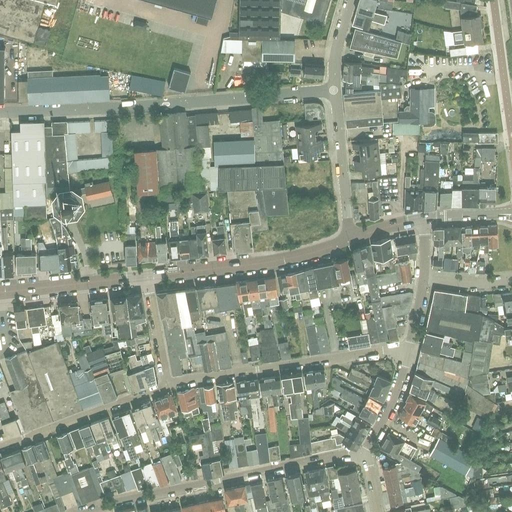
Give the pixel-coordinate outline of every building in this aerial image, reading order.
[(50,30),(38,27),(45,0),(46,0),(47,0),(49,0),(58,2),(58,0),(0,0),(0,33),(46,46),(50,30)] [(148,0),(198,14),(196,22),(207,25),(210,17),(212,18),(216,0),(148,0)] [(240,0),(240,32),(230,32),(230,37),(280,38),(280,11),(323,24),(330,0),(240,0)] [(359,0),(359,2),(365,3),(365,5),(375,8),(376,6),(376,4),(378,5),(377,7),(392,8),(393,2),(385,1),(383,0),(359,0)] [(461,9),(462,3),(444,0),(443,7),(461,9)] [(359,2),(359,3),(352,25),(369,31),(372,21),(385,25),(388,16),(374,12),(375,8),(365,5),(365,3),(359,2)] [(482,20),(480,21),(479,15),(461,17),(463,30),(481,28),(481,27),(483,27),(484,26),(483,22),(482,20)] [(355,28),(350,48),(365,51),(364,55),(373,57),(375,53),(382,54),(397,58),(398,58),(402,42),(395,40),(355,28)] [(463,30),(452,32),(453,45),(464,43),(483,41),(481,28),(463,30)] [(404,33),(402,42),(404,43),(410,44),(411,35),(404,33)] [(295,41),(243,40),(225,39),(223,52),(243,53),(243,60),(295,61),(295,41)] [(466,47),(450,49),(451,56),(467,54),(466,47)] [(344,62),(344,70),(361,72),(372,73),(373,68),(361,67),(361,63),(344,62)] [(291,75),(323,77),(324,65),(306,64),(303,64),(303,70),(291,70),(291,75)] [(386,83),(401,84),(401,76),(408,76),(408,69),(387,67),(386,83)] [(191,73),(186,72),(175,68),(169,87),(186,92),(191,73)] [(28,79),(29,101),(29,103),(110,100),(109,76),(101,77),(100,75),(53,77),(53,70),(28,72),(28,78),(28,79)] [(344,70),(343,80),(353,80),(353,83),(358,83),(358,81),(360,81),(360,77),(379,78),(379,74),(372,73),(361,72),(344,70)] [(163,94),(165,82),(132,75),(130,88),(163,94)] [(386,83),(380,83),(367,82),(366,91),(344,93),(346,128),(384,124),(381,99),(402,97),(401,84),(386,83)] [(400,112),(400,122),(403,122),(408,122),(411,122),(411,123),(413,123),(420,123),(424,123),(424,126),(432,126),(434,124),(435,122),(435,116),(434,113),(432,112),(429,112),(429,108),(429,89),(411,89),(411,106),(408,106),(405,109),(405,112),(400,112)] [(306,120),(325,118),(326,118),(325,111),(323,106),(319,103),(314,102),(304,103),(306,120)] [(252,110),(253,121),(254,139),(255,152),(283,151),(280,122),(280,119),(263,121),(262,113),(262,106),(252,107),(252,110)] [(138,193),(159,192),(166,192),(183,190),(199,189),(195,146),(198,146),(196,126),(195,115),(186,115),(186,112),(184,112),(160,114),(163,149),(156,149),(134,151),(138,193)] [(21,131),(11,131),(12,154),(13,207),(14,207),(25,207),(46,205),(47,205),(47,197),(45,126),(44,121),(21,122),(21,131)] [(70,192),(68,173),(67,161),(66,154),(66,147),(65,141),(64,133),(68,133),(68,122),(52,123),(52,126),(45,126),(47,197),(70,192)] [(297,137),(315,136),(315,129),(322,129),(321,124),(296,126),(297,137)] [(497,142),(497,133),(478,133),(464,133),(464,142),(478,143),(497,142)] [(298,148),(323,146),(323,141),(316,142),(315,136),(297,137),(298,148)] [(254,139),(214,141),(215,166),(219,166),(256,165),(255,152),(254,139)] [(361,154),(379,153),(378,142),(353,144),(353,149),(360,148),(361,154)] [(418,152),(426,153),(426,144),(419,144),(418,152)] [(323,146),(298,148),(298,159),(317,157),(317,151),(324,150),(323,146)] [(462,176),(462,205),(479,205),(479,187),(478,187),(478,183),(481,183),(482,149),(476,149),(476,157),(475,157),(474,175),(462,174),(462,176)] [(266,215),(282,215),(289,215),(287,202),(286,187),(283,151),(255,152),(256,165),(219,166),(219,190),(227,189),(228,200),(234,251),(253,249),(251,231),(268,229),(266,215)] [(379,153),(361,154),(361,160),(354,161),(355,166),(380,163),(379,153)] [(78,171),(77,160),(67,161),(68,173),(78,171)] [(424,189),(423,209),(437,207),(437,200),(438,175),(438,167),(439,162),(425,161),(425,170),(424,189)] [(380,163),(355,166),(355,170),(362,169),(363,176),(381,174),(380,163)] [(417,183),(416,189),(415,211),(423,209),(424,189),(425,170),(420,169),(420,183),(417,183)] [(453,188),(452,188),(452,205),(462,205),(462,176),(453,175),(453,181),(453,188)] [(406,176),(405,213),(415,211),(416,189),(410,189),(411,177),(406,176)] [(440,201),(440,207),(452,205),(452,188),(445,188),(445,181),(441,180),(440,201)] [(74,189),(72,193),(76,196),(77,195),(83,193),(87,192),(88,199),(112,193),(109,182),(94,185),(93,181),(85,183),(85,187),(81,188),(74,189)] [(211,190),(211,182),(201,182),(201,191),(211,190)] [(370,218),(379,217),(379,200),(378,201),(378,199),(379,199),(378,188),(378,183),(372,182),(373,189),(373,200),(369,200),(369,201),(370,218)] [(479,187),(479,205),(495,205),(496,187),(487,187),(479,187)] [(63,194),(59,201),(61,208),(67,213),(75,211),(79,204),(77,197),(76,196),(72,193),(70,192),(63,194)] [(159,192),(138,193),(136,194),(137,207),(166,205),(166,202),(166,194),(166,192),(159,192)] [(194,198),(195,203),(193,203),(194,213),(210,211),(208,192),(194,193),(194,198)] [(176,193),(166,194),(166,202),(177,201),(176,193)] [(25,207),(25,221),(47,219),(46,205),(25,207)] [(9,252),(7,227),(7,220),(14,220),(14,221),(14,207),(13,207),(1,208),(1,209),(2,227),(2,230),(3,252),(9,252)] [(14,221),(25,221),(25,207),(14,207),(14,221)] [(51,224),(54,231),(57,240),(58,242),(61,270),(62,270),(62,269),(70,268),(70,269),(71,268),(72,268),(72,267),(74,266),(74,268),(78,267),(79,267),(77,253),(73,254),(72,246),(69,247),(67,236),(70,233),(64,226),(56,216),(49,217),(51,224)] [(219,238),(212,238),(214,253),(227,252),(224,226),(223,226),(223,222),(219,222),(219,226),(217,226),(219,238)] [(197,225),(197,226),(199,255),(209,254),(206,224),(197,225)] [(139,261),(157,260),(158,260),(156,226),(155,226),(155,235),(147,236),(146,227),(141,228),(141,236),(138,236),(138,244),(138,247),(139,261)] [(168,259),(168,258),(166,241),(161,242),(160,226),(156,226),(158,260),(168,259)] [(189,235),(190,256),(199,255),(197,226),(191,226),(192,235),(189,235)] [(480,226),(472,227),(472,245),(471,251),(480,250),(480,226)] [(488,226),(480,226),(480,250),(484,250),(484,253),(489,253),(489,247),(489,243),(488,226)] [(497,226),(488,226),(489,243),(489,247),(498,247),(497,226)] [(444,246),(444,251),(449,250),(449,246),(454,245),(453,227),(444,228),(444,246)] [(462,227),(453,227),(454,245),(457,245),(456,257),(461,257),(462,251),(462,249),(463,245),(462,227)] [(463,245),(462,249),(465,249),(465,254),(465,258),(465,265),(469,265),(469,261),(471,251),(472,245),(472,227),(462,227),(463,245)] [(181,257),(190,256),(189,235),(188,235),(187,228),(179,229),(179,239),(181,257)] [(433,260),(432,268),(442,269),(442,262),(443,258),(444,251),(444,246),(444,228),(434,228),(434,245),(438,245),(438,260),(433,260)] [(168,238),(170,258),(181,257),(179,239),(179,229),(170,230),(170,237),(168,238)] [(126,263),(127,263),(137,263),(135,232),(125,232),(126,263)] [(415,234),(395,238),(398,250),(398,253),(408,252),(409,259),(412,258),(413,260),(416,260),(417,250),(418,250),(415,234)] [(22,255),(17,255),(17,273),(27,273),(26,246),(26,238),(21,238),(22,246),(22,249),(22,255)] [(395,272),(394,264),(390,239),(381,240),(384,258),(387,258),(390,271),(390,273),(391,272),(395,272)] [(49,268),(49,271),(61,270),(58,242),(57,240),(58,247),(48,248),(44,242),(38,242),(38,247),(39,268),(49,268)] [(381,259),(384,258),(381,240),(372,244),(376,271),(383,270),(381,259)] [(373,264),(370,245),(361,248),(368,283),(370,289),(375,317),(374,317),(379,341),(388,340),(388,336),(386,329),(382,307),(380,297),(378,285),(376,274),(376,270),(374,270),(373,264)] [(26,246),(27,273),(36,272),(36,254),(32,254),(31,246),(26,246)] [(361,248),(353,251),(356,270),(359,286),(360,291),(370,289),(368,283),(361,248)] [(3,255),(4,274),(13,274),(13,251),(9,252),(3,252),(3,255)] [(350,275),(347,259),(335,261),(335,263),(334,263),(313,267),(318,288),(340,284),(339,279),(350,277),(352,286),(357,285),(355,274),(350,275)] [(456,271),(457,260),(445,259),(444,270),(456,271)] [(477,261),(469,261),(469,265),(468,272),(484,273),(485,263),(477,262),(477,261)] [(412,278),(409,262),(399,264),(402,280),(412,278)] [(318,288),(313,267),(304,270),(308,289),(310,299),(319,297),(318,288)] [(308,289),(304,270),(296,273),(299,291),(308,289)] [(290,293),(295,292),(296,300),(301,299),(299,291),(296,273),(287,274),(290,293)] [(287,274),(278,276),(281,295),(290,293),(287,274)] [(270,305),(279,304),(275,276),(266,278),(269,305),(270,305)] [(269,305),(266,278),(257,279),(259,297),(262,310),(266,309),(266,306),(270,305),(269,305)] [(259,297),(257,279),(248,281),(252,306),(253,311),(253,314),(262,313),(262,310),(259,297)] [(252,306),(248,281),(239,282),(242,300),(245,317),(249,316),(248,307),(252,306)] [(236,282),(197,287),(201,307),(204,306),(205,312),(220,309),(241,305),(236,282)] [(199,309),(195,288),(186,289),(191,321),(197,320),(197,318),(200,317),(198,309),(199,309)] [(201,354),(199,343),(197,343),(195,336),(193,323),(192,323),(191,321),(186,289),(176,290),(188,351),(189,357),(201,354)] [(450,335),(466,339),(474,341),(475,339),(491,342),(494,322),(481,314),(478,313),(480,296),(434,289),(426,329),(445,334),(450,335)] [(184,351),(188,351),(176,290),(160,292),(158,295),(173,375),(182,374),(178,353),(184,351)] [(410,292),(405,293),(407,303),(411,302),(413,293),(410,292)] [(495,302),(495,306),(511,303),(511,293),(502,295),(503,302),(501,302),(495,302)] [(141,294),(127,296),(130,317),(131,328),(136,328),(135,325),(146,321),(145,315),(141,294)] [(127,296),(111,298),(114,320),(114,322),(116,322),(117,326),(118,341),(124,340),(126,339),(126,340),(132,338),(131,328),(130,317),(127,296)] [(108,299),(89,301),(92,324),(103,323),(104,333),(112,332),(108,299)] [(287,299),(281,300),(280,300),(284,319),(289,318),(288,309),(287,299)] [(92,330),(90,318),(80,319),(78,302),(68,304),(72,333),(73,338),(79,337),(92,335),(92,330)] [(407,303),(402,304),(404,314),(409,313),(411,302),(407,303)] [(505,315),(507,315),(511,314),(511,303),(495,306),(495,307),(504,306),(505,315)] [(68,304),(59,305),(62,327),(63,330),(63,334),(72,333),(68,304)] [(393,315),(391,305),(387,306),(382,307),(386,329),(388,328),(396,327),(393,315)] [(44,306),(27,309),(29,326),(31,326),(39,325),(46,324),(44,306)] [(19,338),(23,338),(22,327),(27,326),(25,309),(15,310),(17,327),(19,338)] [(54,335),(63,334),(63,330),(60,330),(58,314),(52,315),(52,316),(53,329),(54,335)] [(305,324),(315,322),(313,315),(304,316),(305,324)] [(369,332),(371,343),(379,341),(374,317),(366,319),(369,332)] [(272,361),(280,359),(273,328),(272,328),(271,323),(270,319),(264,320),(266,328),(272,361)] [(315,322),(305,324),(307,332),(316,330),(315,325),(315,322)] [(470,366),(468,375),(488,373),(493,344),(500,345),(501,335),(506,336),(506,338),(511,337),(511,326),(505,328),(494,322),(491,342),(475,339),(474,341),(474,342),(472,353),(470,364),(470,366)] [(318,342),(323,341),(328,340),(324,323),(315,325),(316,330),(317,338),(318,342)] [(39,325),(31,326),(32,333),(40,332),(39,325)] [(396,327),(388,328),(390,340),(398,339),(396,327)] [(262,342),(260,342),(264,362),(272,361),(266,328),(260,329),(262,342)] [(308,339),(317,338),(316,330),(307,332),(308,339)] [(225,331),(206,335),(207,341),(215,340),(227,338),(225,331)] [(426,331),(423,340),(451,347),(452,343),(449,342),(443,340),(444,335),(426,331)] [(206,335),(206,334),(195,336),(197,343),(199,343),(207,341),(206,335)] [(347,337),(349,350),(371,346),(369,334),(347,337)] [(134,338),(136,344),(146,341),(144,335),(134,338)] [(227,338),(215,340),(221,368),(232,366),(227,338)] [(319,345),(318,342),(317,338),(308,339),(309,344),(308,344),(309,347),(314,346),(319,345)] [(213,369),(221,368),(215,340),(207,341),(213,369)] [(423,340),(421,350),(439,354),(440,353),(453,357),(455,348),(451,347),(423,340)] [(472,352),(472,353),(474,342),(466,340),(463,351),(465,351),(472,352)] [(105,354),(120,350),(119,347),(118,341),(114,342),(115,346),(103,350),(105,354)] [(201,354),(204,371),(213,369),(207,341),(199,343),(201,354)] [(288,341),(278,343),(282,359),(291,358),(288,341)] [(315,354),(321,353),(325,352),(323,341),(318,342),(319,345),(314,346),(315,354)] [(28,353),(53,420),(83,409),(75,386),(58,342),(28,353)] [(261,360),(258,343),(249,345),(252,362),(261,360)] [(104,401),(117,396),(110,378),(113,377),(112,375),(125,371),(126,370),(120,350),(105,354),(103,350),(102,348),(87,355),(92,368),(91,369),(95,379),(104,401)] [(10,391),(25,431),(53,420),(28,353),(27,351),(5,359),(16,389),(10,391)] [(470,361),(472,352),(465,351),(463,360),(470,361)] [(495,402),(484,395),(471,386),(467,383),(468,375),(470,366),(470,364),(439,357),(439,356),(420,352),(416,370),(464,391),(466,393),(460,405),(474,412),(490,420),(497,405),(495,402)] [(141,387),(149,384),(142,359),(137,360),(135,354),(132,355),(141,387)] [(141,356),(142,359),(149,384),(158,381),(154,364),(151,365),(147,354),(141,356)] [(132,372),(128,374),(133,391),(141,387),(132,355),(128,357),(132,372)] [(349,373),(374,384),(388,390),(392,381),(378,375),(376,378),(365,374),(366,372),(352,367),(349,373)] [(82,369),(70,373),(75,386),(83,409),(104,401),(95,379),(87,382),(83,372),(82,369)] [(95,379),(91,369),(83,372),(87,382),(95,379)] [(326,384),(324,370),(324,369),(314,371),(316,388),(318,399),(323,398),(321,385),(326,384)] [(316,388),(314,371),(304,372),(306,387),(311,387),(312,398),(313,398),(313,402),(314,402),(315,407),(319,405),(318,399),(316,388)] [(450,387),(415,372),(412,382),(430,390),(431,386),(448,393),(450,387)] [(302,373),(292,374),(294,389),(296,401),(298,418),(299,432),(300,443),(306,443),(311,442),(310,427),(309,427),(308,418),(302,418),(302,414),(298,388),(304,388),(302,373)] [(370,393),(384,400),(388,390),(374,384),(349,373),(347,378),(359,383),(360,382),(372,388),(370,393)] [(290,403),(289,403),(291,419),(298,418),(296,401),(294,389),(292,374),(282,375),(284,390),(285,390),(286,396),(290,395),(290,403)] [(470,376),(471,386),(484,395),(491,394),(487,374),(470,376)] [(282,391),(280,376),(270,377),(273,402),(274,410),(279,410),(276,392),(282,391)] [(332,376),(332,387),(342,393),(378,411),(382,403),(369,395),(368,399),(345,387),(339,384),(341,380),(335,376),(332,376)] [(273,402),(270,377),(259,379),(262,394),(266,393),(272,431),(277,431),(274,410),(273,402)] [(257,379),(247,380),(250,395),(253,416),(252,416),(254,426),(259,425),(254,395),(260,394),(257,379)] [(247,380),(237,382),(239,397),(241,406),(240,406),(241,413),(247,412),(248,417),(252,416),(253,416),(250,395),(247,380)] [(234,382),(225,384),(228,401),(231,420),(235,419),(234,410),(238,409),(236,399),(234,382)] [(426,398),(426,399),(434,402),(438,394),(435,393),(435,392),(430,390),(412,382),(410,390),(426,398)] [(231,420),(225,384),(217,385),(219,402),(220,402),(224,421),(231,420)] [(214,385),(199,388),(201,403),(202,403),(203,411),(207,410),(208,415),(208,418),(215,417),(214,412),(216,406),(215,401),(216,401),(214,385)] [(198,407),(194,388),(178,392),(182,410),(191,408),(193,414),(199,413),(198,407)] [(352,409),(373,421),(378,411),(342,393),(340,397),(355,405),(352,409)] [(407,400),(404,405),(419,414),(421,411),(428,415),(430,411),(431,412),(434,407),(426,403),(426,402),(410,393),(406,399),(407,400)] [(171,394),(153,400),(159,418),(165,437),(170,435),(166,424),(174,421),(172,414),(177,412),(171,394)] [(159,425),(150,401),(141,405),(153,438),(155,441),(159,439),(155,427),(159,425)] [(4,402),(0,403),(0,418),(2,423),(2,424),(5,432),(9,431),(11,436),(21,432),(16,418),(10,420),(4,402)] [(324,414),(333,415),(333,403),(323,407),(324,414)] [(141,405),(132,408),(141,431),(146,430),(149,439),(153,438),(141,405)] [(404,405),(399,415),(416,425),(421,416),(419,414),(404,405)] [(135,429),(138,428),(130,409),(121,412),(134,446),(141,443),(135,429)] [(112,416),(119,435),(120,435),(125,449),(134,446),(121,412),(112,416)] [(494,413),(488,424),(497,423),(497,424),(499,424),(500,413),(494,413)] [(426,423),(434,427),(437,429),(441,421),(431,415),(426,423)] [(351,425),(366,434),(371,425),(356,416),(355,418),(354,417),(352,420),(344,416),(342,420),(351,425)] [(118,443),(115,435),(109,417),(100,420),(107,438),(106,439),(108,444),(111,442),(112,445),(118,443)] [(486,420),(479,417),(474,428),(481,431),(486,420)] [(201,419),(204,430),(209,429),(207,418),(201,419)] [(100,420),(91,424),(98,441),(103,456),(108,454),(105,445),(108,444),(106,439),(107,438),(100,420)] [(346,433),(361,442),(366,434),(351,425),(349,428),(337,421),(335,425),(343,431),(346,433)] [(483,435),(484,435),(489,435),(499,433),(497,424),(497,423),(488,424),(483,435)] [(100,454),(99,451),(89,424),(79,428),(86,444),(91,442),(95,453),(96,456),(100,454)] [(430,433),(439,438),(450,444),(453,438),(442,432),(439,431),(439,430),(437,429),(434,427),(430,433)] [(79,428),(70,431),(76,448),(86,444),(79,428)] [(210,430),(205,431),(206,436),(209,452),(214,475),(224,473),(221,458),(219,451),(214,452),(212,441),(217,440),(223,439),(221,428),(210,430)] [(204,477),(214,475),(209,452),(206,436),(205,431),(188,435),(190,445),(201,443),(204,455),(199,456),(201,463),(204,477)] [(461,450),(472,457),(483,435),(472,431),(472,432),(471,431),(470,433),(461,450)] [(68,472),(70,472),(71,475),(79,471),(76,463),(74,464),(73,461),(72,461),(68,449),(74,447),(68,432),(57,436),(63,452),(65,459),(64,460),(68,472)] [(408,467),(418,473),(422,467),(403,456),(402,456),(398,453),(404,441),(389,432),(380,448),(395,457),(399,461),(401,463),(408,467)] [(342,442),(342,441),(357,450),(361,442),(346,433),(344,435),(340,433),(331,435),(332,438),(335,437),(337,445),(338,448),(342,447),(342,442)] [(491,442),(489,435),(484,435),(481,443),(487,442),(491,442)] [(332,438),(329,438),(332,449),(338,448),(337,445),(335,437),(332,438)] [(329,438),(323,440),(326,450),(332,449),(329,438)] [(470,480),(471,479),(473,467),(475,458),(472,457),(461,450),(450,444),(439,438),(429,455),(465,475),(461,486),(468,489),(470,480)] [(238,467),(248,465),(244,440),(245,444),(235,445),(238,467)] [(323,440),(317,441),(319,452),(326,450),(323,440)] [(44,441),(35,444),(57,504),(60,511),(65,510),(53,478),(49,468),(53,466),(49,455),(44,441)] [(238,467),(235,445),(234,441),(225,442),(227,448),(230,468),(238,467)] [(317,441),(311,442),(313,453),(319,452),(317,441)] [(23,449),(34,478),(38,476),(32,461),(37,459),(32,445),(23,449)] [(268,447),(268,450),(270,461),(281,459),(279,445),(268,447)] [(21,480),(25,478),(20,465),(26,463),(20,449),(11,453),(21,480)] [(247,451),(246,451),(248,465),(260,463),(258,452),(257,449),(247,451)] [(260,463),(270,461),(268,450),(258,452),(260,463)] [(11,453),(1,456),(6,470),(12,468),(17,481),(21,480),(11,453)] [(162,461),(170,483),(181,479),(171,453),(161,457),(162,461)] [(182,464),(178,453),(173,455),(177,466),(182,464)] [(482,466),(481,457),(475,458),(473,467),(482,466)] [(0,459),(0,488),(4,497),(9,495),(4,482),(6,481),(3,472),(4,471),(0,459)] [(398,478),(420,474),(418,473),(408,467),(401,463),(399,461),(395,465),(383,467),(386,480),(398,478)] [(151,462),(141,466),(149,488),(160,486),(152,465),(151,462)] [(160,486),(169,483),(161,462),(152,465),(160,486)] [(338,478),(337,474),(336,467),(336,465),(327,467),(330,480),(338,478)] [(53,478),(65,510),(104,495),(105,496),(93,466),(79,471),(71,475),(70,472),(68,472),(53,478)] [(138,490),(149,488),(141,466),(131,470),(138,490)] [(483,477),(482,466),(473,467),(471,479),(472,478),(472,477),(483,477)] [(329,493),(330,493),(324,468),(315,470),(320,495),(321,502),(330,500),(329,493)] [(191,480),(198,478),(196,469),(189,470),(191,480)] [(320,495),(315,470),(305,472),(309,490),(310,497),(313,496),(320,495)] [(342,487),(358,484),(355,470),(348,472),(339,474),(340,478),(342,487)] [(121,475),(124,485),(126,490),(136,486),(131,471),(121,475)] [(300,473),(294,474),(299,498),(305,497),(303,487),(306,487),(305,482),(302,482),(300,473)] [(294,474),(287,476),(289,485),(287,486),(288,491),(290,490),(292,500),(299,498),(294,474)] [(389,492),(400,490),(422,485),(421,480),(410,482),(411,487),(405,488),(403,482),(421,478),(420,474),(398,478),(386,480),(389,492)] [(124,485),(121,475),(112,478),(115,487),(116,488),(124,485)] [(290,511),(287,496),(282,477),(274,478),(281,511),(290,511)] [(101,482),(104,491),(115,487),(112,478),(101,482)] [(271,500),(266,501),(268,511),(281,511),(274,478),(267,480),(271,500)] [(476,481),(477,483),(477,489),(489,488),(488,480),(476,481)] [(268,511),(266,501),(262,481),(251,483),(257,511),(268,511)] [(358,484),(342,487),(345,501),(361,497),(358,484)] [(118,493),(126,490),(124,485),(116,488),(118,493)] [(245,485),(235,487),(240,511),(245,511),(243,501),(248,500),(248,498),(245,485)] [(400,490),(389,492),(391,504),(403,502),(407,502),(406,497),(424,493),(422,485),(400,490)] [(225,489),(228,504),(233,503),(235,511),(240,511),(235,487),(225,489)] [(443,498),(451,497),(457,495),(457,496),(458,495),(443,487),(441,487),(443,498)] [(494,498),(493,489),(479,491),(480,500),(494,498)] [(9,495),(4,498),(7,506),(12,504),(9,495)] [(453,509),(466,506),(464,499),(458,495),(457,496),(457,495),(451,497),(453,505),(452,506),(453,509)] [(213,511),(212,511),(225,511),(223,497),(210,500),(213,511)] [(334,509),(337,508),(342,507),(344,507),(342,497),(332,499),(334,509)] [(212,511),(213,511),(210,500),(194,503),(196,511),(212,511)] [(196,511),(194,503),(182,506),(183,511),(196,511)]
